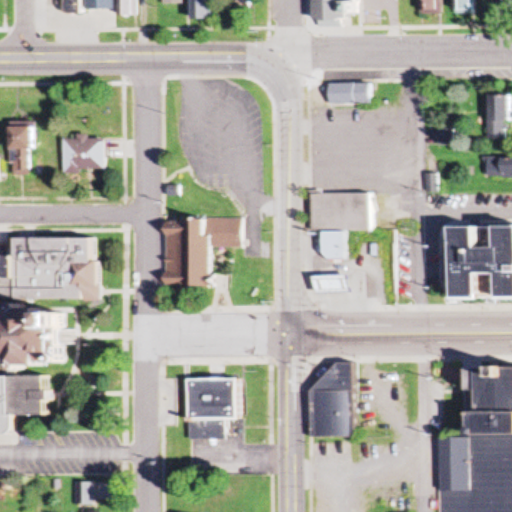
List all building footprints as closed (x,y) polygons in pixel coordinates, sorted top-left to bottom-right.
[(63,0),(64,13),(80,13),(79,0),(63,0)] [(84,0),(84,10),(114,10),(113,0),(84,0)] [(135,0),(119,0),(120,17),(136,17),(135,0)] [(214,21),(214,0),(193,0),(193,21),(214,21)] [(312,0),(312,22),(351,22),(351,0),(312,0)] [(421,0),(422,15),(443,15),(442,0),(421,0)] [(477,0),(456,0),(457,15),(477,15),(477,0)] [(511,0),(497,0),(497,8),(511,7),(511,0)] [(373,85),(331,85),(331,107),(373,107),(373,85)] [(508,123),(511,122),(511,96),(491,97),(491,142),(508,142),(508,123)] [(10,175),(32,175),(31,127),(10,127),(10,175)] [(457,146),(457,130),(440,130),(440,146),(457,146)] [(63,138),(63,172),(106,172),(106,138),(63,138)] [(485,178),(511,177),(511,158),(485,158),(485,178)] [(428,193),(438,193),(438,175),(428,175),(428,193)] [(373,232),(373,194),(312,194),(312,232),(373,232)] [(166,287),(211,288),(212,249),(244,250),(244,221),(167,220),(166,287)] [(511,227),(456,228),(456,300),(511,299),(511,227)] [(325,252),(325,231),(348,231),(348,258),(330,258),(325,252)] [(0,300),(99,301),(100,262),(94,261),(94,239),(15,238),(15,257),(0,256),(0,300)] [(314,275),(320,292),(356,291),(350,274),(314,275)] [(66,311),(66,330),(61,332),(63,334),(63,354),(67,359),(65,365),(60,367),(57,365),(54,363),(41,363),(41,368),(23,368),(20,373),(16,373),(12,370),(9,369),(9,361),(4,361),(2,357),(0,357),(0,316),(13,316),(13,310),(14,306),(18,305),(22,306),(27,310),(66,311)] [(356,438),(356,365),(331,365),(331,380),(312,380),(312,438),(356,438)] [(441,439),(440,511),(511,511),(511,369),(470,369),(470,399),(480,399),(480,414),(474,414),(474,439),(441,439)] [(0,421),(1,421),(1,435),(17,435),(16,417),(49,417),(49,377),(0,377),(0,421)] [(243,380),(191,380),(191,442),(230,443),(230,422),(243,422),(243,380)] [(93,484),(76,484),(76,506),(93,506),(93,484)]
